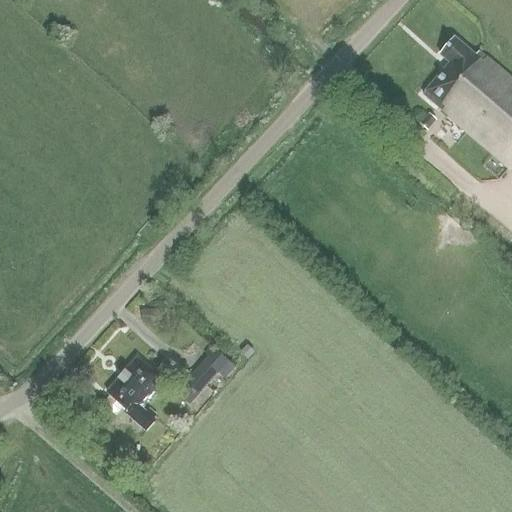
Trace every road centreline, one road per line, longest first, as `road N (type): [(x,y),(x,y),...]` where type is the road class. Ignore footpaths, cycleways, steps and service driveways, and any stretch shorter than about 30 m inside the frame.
road 1 (tertiary): [(0,409),(48,376),(399,0)]
road 2 (track): [(18,400),(35,428),(129,511)]
